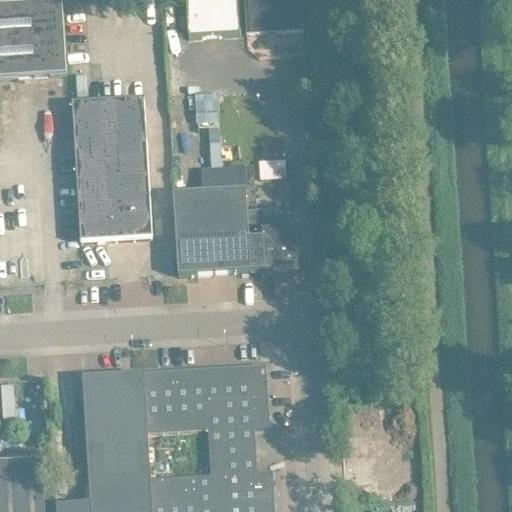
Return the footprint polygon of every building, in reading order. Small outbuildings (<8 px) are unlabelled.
[(188,0),(191,40),(242,37),(240,0),(188,0)] [(282,34),(306,32),(303,0),(246,0),(249,36),(266,35),(266,31),(274,31),(282,34)] [(0,79),(69,75),(64,2),(0,5),(0,79)] [(74,105),(83,244),(154,240),(146,100),(74,105)] [(253,273),(249,211),(248,191),(175,196),(181,277),(253,273)] [(265,210),(249,211),(253,273),(267,272),(300,270),(297,215),(265,217),(265,210)] [(125,376),(105,377),(84,379),(86,400),(92,504),(59,506),(59,511),(276,511),(276,506),(276,502),(275,491),(275,490),(275,486),(275,483),(274,479),(274,477),(274,473),(259,474),(259,473),(258,461),(258,457),(257,447),(257,443),(256,432),(256,430),(271,429),(271,425),(270,417),(270,416),(270,412),(269,401),(269,397),(268,385),(268,381),(267,370),(267,367),(233,369),(221,370),(216,370),(206,371),(183,372),(169,373),(125,376)] [(47,511),(44,461),(0,463),(0,511),(47,511)]
